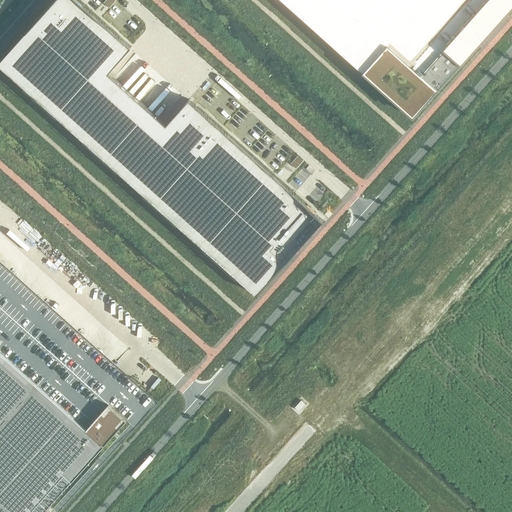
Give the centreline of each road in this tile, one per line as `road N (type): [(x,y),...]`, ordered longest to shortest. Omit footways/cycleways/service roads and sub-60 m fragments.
road 1 (unclassified): [(101,511),(511,51)]
road 2 (unknown): [(337,391),(511,168)]
road 3 (unknown): [(113,384),(0,283)]
road 4 (unknown): [(0,335),(78,404),(96,402),(113,384)]
